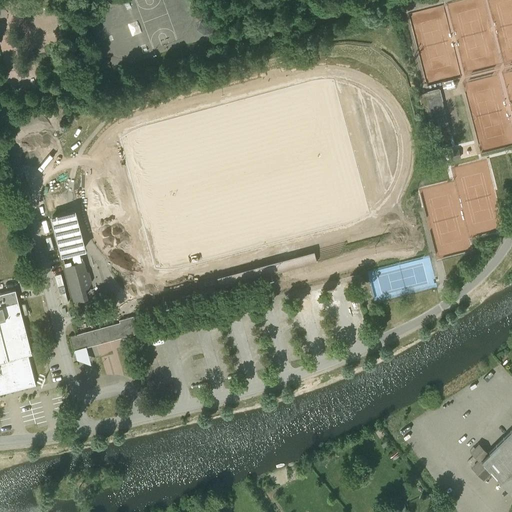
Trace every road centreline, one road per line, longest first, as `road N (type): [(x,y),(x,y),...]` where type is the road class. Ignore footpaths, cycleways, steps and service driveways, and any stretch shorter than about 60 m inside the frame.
road 1 (residential): [(84,430),(253,389),(385,340),(483,278),(511,235)]
road 2 (residential): [(84,430),(28,213)]
